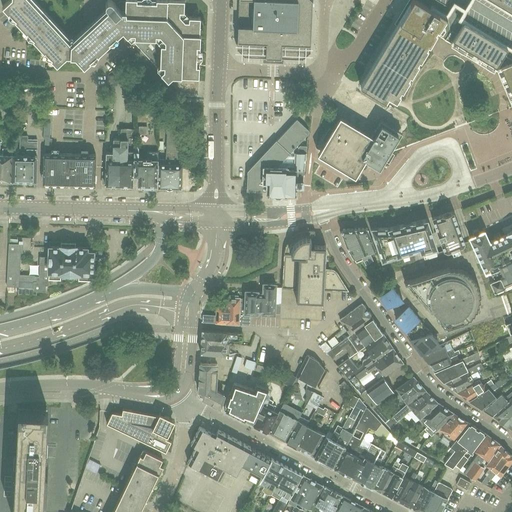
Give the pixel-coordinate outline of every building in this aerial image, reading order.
[(8,0),(2,6),(5,9),(57,65),(67,56),(75,57),(84,66),(104,47),(107,45),(120,33),(123,30),(131,39),(157,67),(168,79),(173,75),(199,76),(200,34),(200,17),(189,16),(184,11),(184,0),(125,0),(125,3),(121,3),(117,6),(113,1),(110,0),(108,0),(107,1),(105,4),(107,7),(109,9),(103,14),(89,27),(87,29),(71,43),(31,0),(8,0)] [(238,0),(237,48),(244,55),(263,56),(263,54),(269,54),(269,55),(269,56),(270,57),(271,58),(272,59),(273,59),(274,59),(275,58),(276,58),(277,57),(277,56),(278,55),(284,55),(283,57),(296,58),(303,58),(310,51),(312,0),(238,0)] [(419,0),(411,0),(396,25),(360,85),(386,101),(389,96),(396,101),(436,34),(447,17),(419,0)] [(511,0),(444,0),(454,6),(448,17),(447,17),(436,34),(499,72),(511,102),(511,0)] [(176,79),(172,83),(183,95),(198,96),(199,80),(176,79)] [(181,187),(183,126),(167,110),(166,158),(168,158),(169,159),(170,159),(169,187),(181,187)] [(323,126),(326,128),(335,113),(332,111),(323,126)] [(333,129),(335,130),(328,142),(325,141),(317,153),(355,176),(363,164),(364,161),(380,170),(385,160),(383,159),(388,150),(391,151),(402,132),(380,119),(371,135),(340,116),(333,129)] [(297,119),(248,171),(248,178),(247,189),(266,190),(267,183),(279,170),(307,141),(309,130),(297,119)] [(120,139),(119,184),(133,185),(133,176),(134,159),(134,152),(128,152),(128,129),(121,128),(121,139),(120,139)] [(19,148),(14,148),(12,180),(36,181),(37,157),(37,156),(37,149),(37,140),(28,139),(28,136),(20,136),(19,148)] [(105,184),(119,184),(120,139),(113,139),(113,152),(106,152),(105,171),(102,171),(102,182),(105,182),(105,184)] [(0,179),(12,180),(14,148),(3,148),(3,154),(0,154),(0,141),(0,140),(0,179)] [(147,151),(147,158),(138,158),(139,146),(134,146),(134,152),(134,159),(133,176),(138,176),(137,186),(158,186),(158,177),(158,159),(158,152),(147,151)] [(96,155),(44,153),(43,183),(95,184),(96,155)] [(298,171),(279,170),(267,183),(266,190),(266,191),(270,195),(286,195),(286,194),(296,194),(296,185),(303,186),(303,179),(305,156),(299,156),(298,171)] [(158,186),(169,187),(170,159),(169,159),(168,158),(166,158),(166,159),(158,159),(158,177),(158,186)] [(440,239),(444,250),(444,251),(448,253),(453,251),(453,248),(456,247),(458,249),(463,247),(465,243),(464,243),(453,212),(453,211),(440,215),(432,218),(432,219),(437,230),(435,233),(437,240),(440,239)] [(388,228),(371,229),(380,256),(382,261),(384,266),(387,276),(391,286),(379,294),(387,305),(390,310),(392,309),(399,306),(401,313),(396,317),(411,338),(421,353),(427,351),(443,343),(470,331),(478,352),(499,342),(511,336),(503,318),(509,316),(511,314),(511,312),(509,305),(509,303),(506,294),(502,295),(496,297),(494,289),(489,279),(486,272),(471,240),(464,243),(465,243),(463,247),(458,249),(456,247),(453,248),(453,251),(448,253),(444,251),(444,250),(438,253),(437,248),(427,219),(388,228)] [(369,262),(355,228),(343,229),(341,232),(344,239),(348,247),(352,254),(356,262),(363,259),(365,265),(369,263),(371,264),(369,262)] [(369,262),(371,264),(372,263),(371,259),(373,258),(371,255),(377,253),(368,228),(355,228),(369,262)] [(299,240),(299,242),(298,242),(297,243),(297,244),(295,244),(293,246),(292,250),(291,254),(284,253),(282,287),(296,288),(296,299),(296,300),(323,301),(324,301),(324,290),(349,291),(337,272),(336,271),(335,270),(333,269),(332,268),(330,268),(325,268),(326,246),(326,245),(325,245),(314,245),(315,230),(310,230),(309,237),(306,237),(302,239),(299,240)] [(489,279),(494,289),(505,284),(506,287),(511,284),(511,283),(511,282),(511,281),(511,231),(490,242),(484,230),(470,237),(471,240),(486,272),(490,270),(493,277),(489,279)] [(33,281),(33,289),(34,290),(35,291),(36,291),(46,291),(46,285),(48,286),(49,278),(61,279),(61,273),(78,273),(78,279),(92,279),(94,251),(87,250),(87,247),(76,247),(76,246),(61,245),(61,246),(49,246),(49,257),(40,257),(39,276),(19,275),(21,252),(23,252),(23,244),(9,244),(7,286),(19,287),(19,281),(33,281)] [(375,287),(379,294),(389,287),(384,281),(375,287)] [(240,312),(240,324),(251,325),(251,313),(281,313),(281,304),(275,304),(276,284),(263,283),(263,293),(258,293),(258,291),(245,290),(245,300),(240,300),(240,312)] [(203,322),(240,324),(240,312),(240,300),(240,298),(237,298),(238,296),(230,296),(230,298),(227,298),(227,302),(217,301),(216,315),(203,314),(203,322)] [(340,320),(350,334),(372,318),(362,303),(340,320)] [(352,355),(355,353),(365,346),(383,333),(372,318),(350,334),(331,349),(335,354),(345,347),(352,355)] [(202,330),(201,341),(226,343),(227,338),(236,339),(237,332),(202,330)] [(393,348),(383,333),(365,346),(375,360),(393,348)] [(511,339),(511,336),(499,342),(501,348),(511,342),(511,339)] [(226,355),(226,343),(201,341),(201,353),(226,355)] [(422,355),(428,363),(454,351),(452,348),(446,351),(443,343),(427,351),(427,352),(422,355)] [(360,393),(366,389),(378,380),(371,370),(376,366),(384,376),(403,363),(393,348),(375,360),(374,361),(367,366),(366,368),(349,380),(360,393)] [(428,363),(434,371),(452,364),(460,360),(457,354),(460,353),(458,349),(454,351),(428,363)] [(477,352),(472,355),(460,360),(452,364),(434,371),(444,382),(445,382),(468,371),(475,367),(486,362),(485,361),(468,370),(464,363),(474,359),(474,360),(480,358),(477,352)] [(297,376),(314,385),(323,368),(316,359),(308,355),(297,376)] [(236,367),(242,368),(245,358),(239,356),(236,367)] [(338,366),(349,380),(366,368),(367,366),(374,361),(370,356),(363,361),(365,363),(358,368),(349,357),(338,366)] [(244,368),(254,371),(257,362),(247,359),(244,368)] [(468,371),(445,382),(457,392),(458,393),(475,383),(470,375),(493,363),(491,359),(486,362),(475,367),(468,371)] [(220,407),(224,394),(216,390),(218,364),(200,363),(198,394),(200,397),(220,407)] [(289,373),(286,379),(293,382),(296,376),(289,373)] [(396,388),(399,394),(407,403),(426,390),(414,377),(413,376),(396,388)] [(458,393),(469,400),(494,384),(500,381),(499,380),(497,376),(492,379),(492,380),(482,386),(479,381),(475,383),(458,393)] [(366,389),(360,393),(372,406),(376,403),(394,390),(385,379),(381,378),(378,380),(366,389)] [(503,378),(499,380),(500,381),(494,384),(469,400),(481,408),(496,396),(492,392),(506,382),(503,378)] [(264,396),(268,388),(256,384),(255,388),(234,382),(230,392),(229,392),(225,403),(227,404),(225,409),(224,410),(244,420),(245,420),(253,424),(267,432),(270,427),(278,413),(273,411),(276,406),(272,404),(273,401),(264,396)] [(438,402),(426,390),(407,403),(385,423),(390,428),(412,409),(420,419),(438,403),(438,402)] [(502,394),(483,409),(492,415),(511,398),(511,391),(505,398),(502,394)] [(317,407),(322,397),(313,392),(308,402),(317,407)] [(511,398),(492,415),(499,420),(511,429),(511,398)] [(300,416),(302,413),(284,403),(280,411),(268,433),(286,442),(298,420),(300,416)] [(376,403),(372,406),(371,406),(378,415),(383,411),(376,403)] [(425,429),(426,430),(431,425),(446,408),(438,403),(420,419),(420,420),(427,427),(425,429)] [(321,414),(324,409),(318,406),(316,411),(321,414)] [(158,448),(166,451),(171,440),(166,438),(172,426),(172,425),(173,424),(173,423),(173,422),(172,421),(172,420),(171,419),(171,418),(170,418),(169,417),(159,413),(158,415),(123,408),(122,414),(112,412),(107,423),(123,431),(123,433),(131,435),(143,441),(154,446),(155,443),(159,445),(158,448)] [(364,411),(355,429),(364,434),(368,427),(374,415),(368,408),(366,408),(364,411)] [(426,430),(432,436),(433,436),(435,434),(439,429),(453,413),(446,408),(431,425),(426,430)] [(15,462),(12,511),(42,511),(48,410),(18,409),(18,416),(15,462)] [(453,444),(469,423),(453,413),(439,429),(445,433),(443,436),(453,444)] [(382,423),(374,415),(368,427),(369,428),(375,431),(382,423)] [(300,416),(298,420),(286,442),(296,447),(307,425),(309,421),(300,416)] [(314,457),(324,462),(343,427),(349,417),(348,416),(342,427),(338,425),(333,434),(328,431),(314,457)] [(335,468),(344,449),(348,442),(351,435),(352,434),(344,430),(346,427),(348,427),(352,419),(349,417),(343,427),(324,462),(335,468)] [(296,447),(304,452),(319,423),(317,422),(314,429),(307,425),(296,447)] [(319,423),(304,452),(313,456),(325,435),(318,431),(322,424),(319,423)] [(469,423),(453,444),(451,446),(456,449),(457,447),(460,450),(464,445),(465,445),(477,428),(469,423)] [(271,458),(251,447),(218,430),(215,435),(199,427),(191,443),(196,446),(188,462),(190,463),(220,479),(226,468),(236,474),(238,470),(238,471),(242,464),(262,475),(271,458)] [(474,450),(486,434),(477,428),(465,445),(464,445),(460,450),(457,447),(456,449),(451,446),(455,449),(444,463),(453,468),(453,467),(454,465),(460,469),(468,458),(463,454),(466,450),(472,454),(474,450)] [(415,439),(407,432),(401,438),(410,444),(415,439)] [(433,436),(432,436),(428,440),(433,443),(439,437),(435,434),(433,436)] [(478,453),(464,473),(468,475),(493,439),(486,434),(474,450),(478,453)] [(361,440),(351,435),(348,442),(344,449),(345,449),(335,468),(344,472),(358,445),(361,440)] [(489,461),(500,444),(493,439),(468,475),(476,479),(486,465),(489,461)] [(489,477),(507,451),(500,444),(489,461),(486,465),(489,468),(484,474),(486,476),(481,483),(485,484),(489,477)] [(360,446),(358,445),(344,472),(353,477),(369,449),(364,447),(363,448),(360,446)] [(416,451),(407,446),(404,452),(413,457),(416,451)] [(353,477),(363,482),(378,454),(369,449),(353,477)] [(381,449),(380,450),(378,454),(363,482),(372,487),(383,467),(378,465),(385,451),(381,449)] [(144,506),(146,501),(147,500),(151,492),(147,490),(150,485),(153,486),(157,479),(153,478),(156,472),(159,474),(163,465),(163,466),(160,464),(162,458),(146,451),(143,456),(140,455),(138,459),(133,468),(112,511),(136,511),(140,504),(144,506)] [(511,461),(511,455),(507,451),(489,477),(485,484),(486,485),(488,481),(490,478),(492,479),(497,473),(501,476),(511,461)] [(423,462),(424,462),(426,457),(417,452),(414,457),(423,462)] [(436,462),(426,457),(424,462),(433,467),(436,462)] [(272,494),(274,489),(286,466),(271,458),(260,481),(265,484),(262,489),(263,489),(264,491),(266,493),(269,493),(272,494)] [(101,465),(90,460),(86,469),(96,474),(101,465)] [(373,488),(383,493),(398,463),(395,461),(390,470),(384,467),(373,488)] [(398,463),(383,493),(391,497),(392,497),(405,472),(399,468),(401,464),(398,463)] [(281,511),(301,474),(286,466),(274,489),(272,494),(271,494),(279,498),(271,511),(281,511)] [(393,498),(402,503),(417,475),(413,472),(410,479),(404,476),(393,498)] [(295,511),(296,511),(313,480),(303,474),(290,498),(291,499),(289,503),(295,506),(292,510),(295,511)] [(417,475),(402,503),(411,508),(423,486),(419,483),(422,477),(417,475)] [(467,490),(471,483),(460,477),(456,484),(467,490)] [(296,511),(301,511),(303,509),(302,507),(303,505),(311,509),(324,485),(313,480),(296,511)] [(434,489),(433,491),(433,492),(422,511),(440,511),(453,489),(449,487),(438,481),(434,489)] [(331,490),(325,486),(316,504),(329,511),(327,511),(332,511),(342,495),(336,492),(332,490),(331,490)] [(419,511),(422,511),(433,492),(433,491),(424,487),(413,508),(419,511)] [(346,511),(353,501),(343,496),(333,511),(346,511)] [(360,511),(363,506),(353,501),(346,511),(360,511)]
